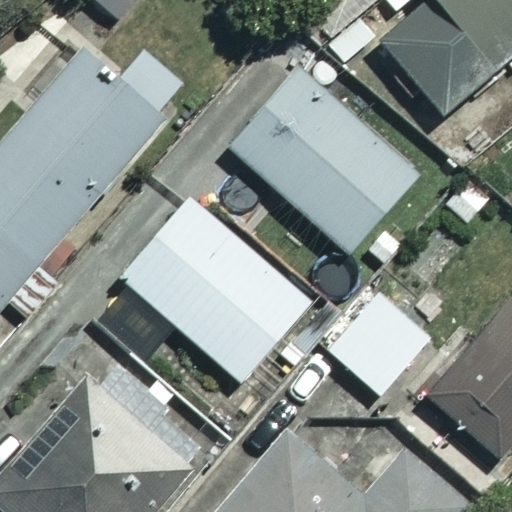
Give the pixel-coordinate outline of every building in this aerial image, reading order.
[(139,0),(94,0),(122,22),(139,0)] [(511,76),(511,0),(434,0),(443,9),(390,57),(455,129),(511,76)] [(0,299),(153,125),(75,55),(0,139),(0,299)] [(409,176),(291,71),(225,145),(343,251),(409,176)] [(304,300),(185,197),(116,276),(235,379),(304,300)] [(424,335),(371,292),(323,349),(376,393),(424,335)] [(511,435),(511,295),(426,398),(495,455),(511,435)] [(152,511),(210,444),(107,357),(0,483),(0,511),(152,511)] [(361,496),(286,432),(218,511),(458,511),(465,505),(400,450),(361,496)]
